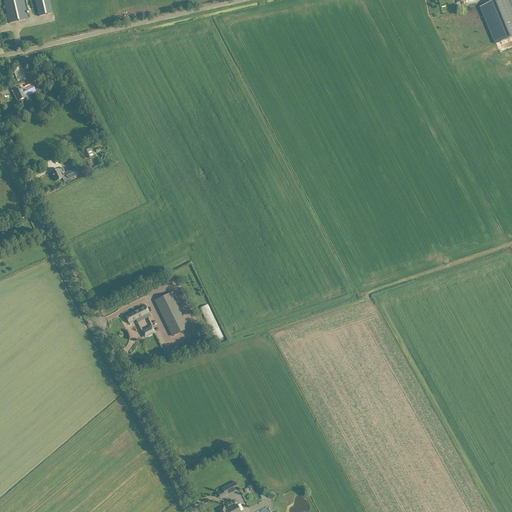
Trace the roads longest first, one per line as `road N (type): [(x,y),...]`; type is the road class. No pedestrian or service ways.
road 1 (tertiary): [(195,511),(0,132)]
road 2 (unclassified): [(0,55),(238,0)]
